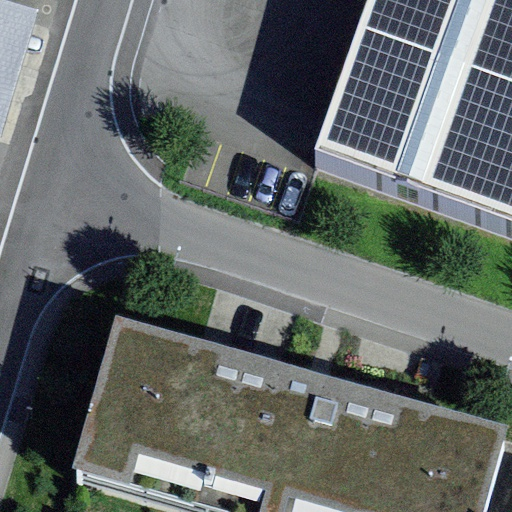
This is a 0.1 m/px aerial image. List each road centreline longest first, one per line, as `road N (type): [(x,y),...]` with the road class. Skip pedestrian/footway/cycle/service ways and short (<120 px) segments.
road 1 (residential): [(59,190),(511,343)]
road 2 (residential): [(59,190),(0,382)]
road 3 (residential): [(111,0),(59,190)]
